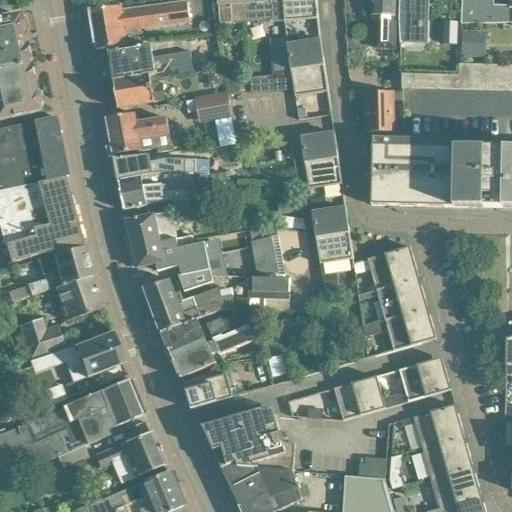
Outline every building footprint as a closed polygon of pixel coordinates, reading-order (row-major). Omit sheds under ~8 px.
[(247,24),(245,0),(217,0),(218,7),(219,7),(220,26),(247,24)] [(271,0),(245,0),(247,24),(259,23),(259,24),(273,23),(272,3),(271,0)] [(283,0),(285,22),(318,20),(316,0),(283,0)] [(372,0),(372,18),(378,18),(377,50),(395,51),(396,0),(372,0)] [(400,43),(418,44),(420,0),(400,0),(400,22),(400,43)] [(462,0),(462,25),(493,24),(494,6),(494,0),(462,0)] [(122,6),(91,11),(90,11),(96,51),(128,46),(126,32),(190,23),(188,3),(123,12),(122,6)] [(511,7),(494,6),(493,24),(511,24),(511,26),(511,25),(511,7)] [(0,69),(28,63),(18,15),(0,19),(0,69)] [(463,31),(462,58),(478,58),(479,32),(463,31)] [(329,93),(321,41),(294,45),(288,46),(296,98),(329,93)] [(109,54),(113,80),(153,74),(154,80),(156,80),(157,79),(194,73),(190,53),(153,59),(151,47),(109,54)] [(28,63),(0,69),(0,121),(39,113),(28,63)] [(402,89),(511,91),(511,65),(459,64),(459,76),(401,74),(402,89)] [(223,71),(208,73),(210,88),(225,86),(223,71)] [(153,74),(113,80),(118,110),(154,104),(154,103),(165,101),(163,83),(158,84),(157,79),(156,80),(154,80),(153,74)] [(244,78),(225,80),(228,96),(246,93),(244,78)] [(394,93),(384,94),(366,94),(367,134),(395,134),(394,93)] [(200,100),(204,123),(230,120),(227,96),(200,100)] [(305,109),(298,110),(299,120),(307,119),(305,109)] [(107,120),(114,157),(140,152),(141,154),(163,150),(160,137),(170,135),(167,117),(136,123),(134,115),(107,120)] [(0,192),(64,179),(68,178),(55,118),(15,126),(0,129),(0,192)] [(343,185),(335,134),(302,139),(310,190),(343,185)] [(511,209),(511,149),(373,147),(372,206),(485,209),(485,198),(504,198),(504,209),(511,209)] [(115,160),(119,182),(159,175),(196,174),(196,176),(207,175),(211,175),(210,160),(165,160),(150,163),(149,157),(122,159),(115,160)] [(159,175),(119,182),(124,212),(147,207),(147,205),(165,204),(163,193),(208,192),(207,184),(225,184),(224,175),(211,175),(207,175),(196,176),(196,174),(159,175)] [(0,222),(70,198),(64,179),(0,192),(0,222)] [(55,252),(56,256),(84,247),(70,198),(0,222),(0,226),(13,264),(55,252)] [(324,200),(311,201),(313,214),(314,214),(326,212),(324,200)] [(297,201),(282,203),(283,214),(298,212),(297,201)] [(354,260),(346,211),(346,209),(326,212),(314,214),(313,214),(321,265),(354,260)] [(171,212),(127,223),(138,270),(157,266),(158,273),(180,267),(183,278),(209,270),(212,280),(228,281),(221,252),(208,256),(205,243),(195,245),(193,236),(178,240),(171,212)] [(283,219),(282,229),(307,232),(304,221),(283,219)] [(262,242),(253,243),(260,281),(287,282),(285,273),(279,241),(278,238),(262,242)] [(57,290),(57,291),(92,278),(83,249),(84,249),(84,247),(56,256),(61,271),(42,277),(43,281),(27,286),(27,287),(17,290),(19,299),(57,290)] [(368,261),(377,292),(412,282),(412,280),(419,278),(411,249),(368,261)] [(213,284),(212,280),(209,270),(183,278),(179,280),(183,294),(213,284)] [(92,278),(57,291),(68,322),(103,310),(92,278)] [(377,292),(386,322),(421,312),(420,310),(428,308),(419,278),(412,280),(412,282),(377,292)] [(249,281),(248,303),(290,304),(291,295),(292,295),(293,282),(291,282),(287,282),(260,281),(249,281)] [(164,284),(145,290),(162,334),(186,326),(199,322),(222,314),(223,313),(238,313),(233,299),(228,300),(225,294),(219,295),(218,293),(179,307),(169,282),(164,284)] [(368,294),(359,297),(360,302),(369,299),(368,294)] [(421,312),(386,322),(394,353),(437,341),(434,330),(428,308),(420,310),(421,312)] [(162,334),(172,357),(207,342),(208,344),(224,337),(225,339),(241,332),(251,333),(250,331),(247,323),(239,326),(236,319),(225,324),(224,322),(202,331),(199,322),(186,326),(162,334)] [(57,330),(45,334),(41,321),(19,328),(30,360),(63,349),(57,330)] [(207,342),(172,357),(181,380),(217,365),(213,356),(220,355),(221,357),(255,342),(251,333),(241,332),(225,339),(224,337),(208,344),(207,342)] [(124,364),(112,334),(75,349),(74,347),(49,356),(54,369),(79,359),(86,379),(124,364)] [(324,363),(349,366),(350,347),(326,344),(324,363)] [(400,372),(409,404),(452,392),(442,360),(400,372)] [(227,376),(185,388),(187,392),(186,392),(191,410),(192,411),(233,399),(227,376)] [(377,378),(370,380),(335,391),(344,423),(387,410),(384,400),(377,378)] [(106,432),(144,416),(145,416),(131,381),(61,409),(62,411),(0,436),(0,481),(82,448),(108,437),(106,432)] [(61,386),(40,395),(46,409),(67,400),(61,386)] [(401,406),(398,396),(384,400),(387,410),(401,406)] [(415,425),(422,450),(457,440),(457,438),(464,436),(456,407),(413,419),(415,425)] [(309,408),(308,419),(323,421),(324,409),(309,408)] [(213,429),(206,431),(216,455),(215,455),(222,470),(223,470),(236,464),(238,470),(258,470),(293,473),(296,445),(285,444),(282,435),(281,435),(276,416),(275,416),(255,415),(213,427),(213,429)] [(415,425),(413,419),(401,422),(403,429),(415,425)] [(152,433),(133,440),(120,446),(95,457),(100,470),(111,465),(120,485),(166,466),(152,433)] [(422,450),(431,480),(466,470),(466,468),(473,466),(464,436),(457,438),(457,440),(422,450)] [(57,459),(62,470),(87,459),(82,448),(57,459)] [(386,481),(387,462),(366,460),(365,466),(360,466),(359,479),(386,481)] [(222,470),(242,509),(270,495),(273,500),(298,488),(293,473),(258,470),(238,470),(236,464),(223,470),(222,470)] [(431,480),(439,510),(440,510),(475,500),(474,498),(481,496),(473,466),(466,468),(466,470),(431,480)] [(171,511),(183,507),(169,473),(89,507),(90,511),(171,511)] [(402,477),(391,480),(394,490),(405,487),(402,477)] [(394,511),(386,481),(359,479),(346,478),(343,511),(394,511)] [(281,511),(302,502),(298,488),(273,500),(270,495),(242,509),(242,511),(281,511)] [(440,510),(439,510),(431,511),(485,511),(481,496),(474,498),(475,500),(440,510)]
